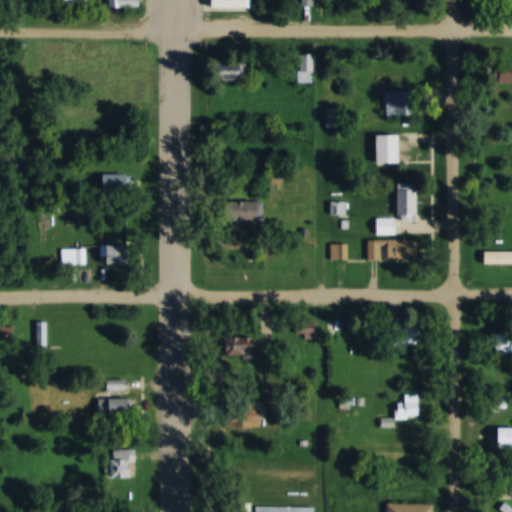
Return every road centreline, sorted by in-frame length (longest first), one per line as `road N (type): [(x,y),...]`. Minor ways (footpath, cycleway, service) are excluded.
road 1 (residential): [(511,29),(0,32)]
road 2 (residential): [(457,511),(455,0)]
road 3 (residential): [(511,296),(0,297)]
road 4 (residential): [(172,296),(171,31)]
road 5 (residential): [(174,511),(172,296)]
